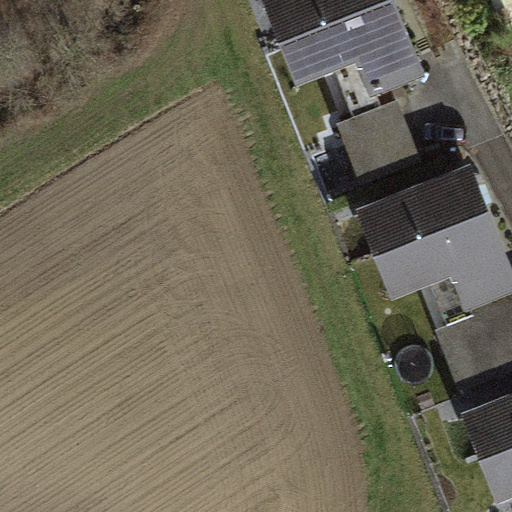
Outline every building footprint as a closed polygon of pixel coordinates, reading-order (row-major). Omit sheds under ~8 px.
[(389,0),(271,0),(299,70),(358,47),(373,85),(416,68),(389,0)] [(396,101),(341,122),(362,178),(418,156),(396,101)] [(467,169),(365,209),(395,284),(427,271),(454,260),(469,298),(511,281),(467,169)] [(454,260),(427,271),(448,325),(494,307),(511,352),(511,282),(511,281),(469,298),(454,260)] [(438,329),(460,385),(511,364),(511,352),(494,307),(448,325),(438,329)] [(511,396),(471,413),(500,487),(511,482),(511,396)]
